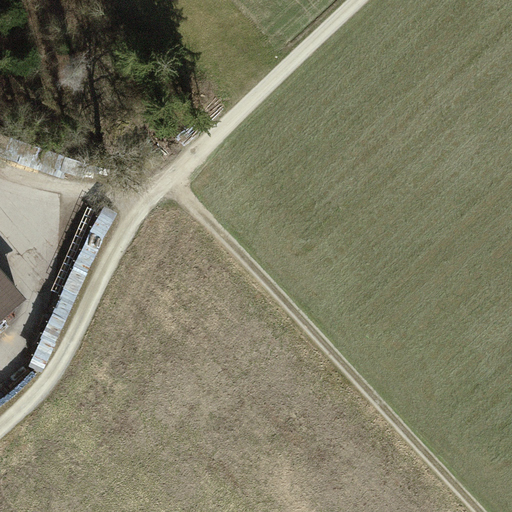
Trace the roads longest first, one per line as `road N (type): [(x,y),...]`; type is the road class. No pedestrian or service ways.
road 1 (track): [(171,181),(472,511)]
road 2 (track): [(0,354),(21,337),(33,311),(0,211)]
